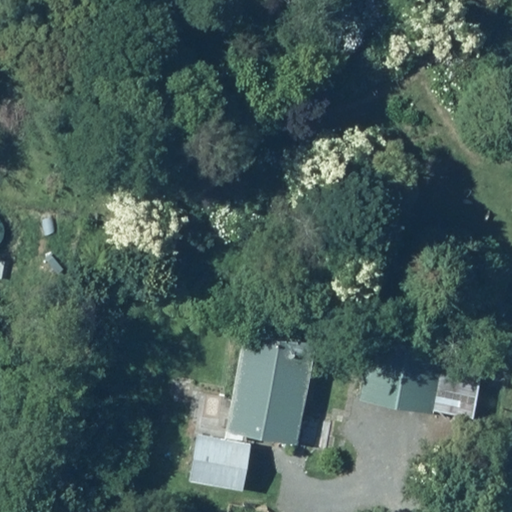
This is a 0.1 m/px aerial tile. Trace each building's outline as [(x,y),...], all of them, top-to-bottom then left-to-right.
[(216,0),(161,0),(170,23),(219,6),(216,0)] [(312,347),(242,333),(222,433),(294,446),(312,347)] [(439,349),(367,336),(355,401),(429,416),(439,349)] [(459,356),(459,355),(460,355),(459,355),(459,354),(459,353),(459,352),(458,352),(458,351),(458,350),(457,350),(457,349),(456,349),(456,348),(455,348),(454,348),(454,347),(453,347),(452,347),(451,347),(450,347),(449,347),(448,347),(447,347),(447,348),(446,348),(445,349),(444,349),(444,350),(443,351),(443,352),(442,352),(442,353),(442,354),(442,355),(442,356),(442,357),(442,358),(442,359),(443,359),(443,360),(443,361),(444,361),(444,362),(445,362),(445,363),(446,363),(446,364),(447,364),(448,364),(449,364),(449,365),(450,365),(451,365),(452,365),(452,364),(453,364),(454,364),(455,364),(455,363),(456,363),(457,362),(458,361),(458,360),(459,360),(459,359),(459,358),(459,357),(459,356)] [(223,421),(223,420),(223,419),(223,418),(222,417),(222,416),(222,415),(221,415),(221,414),(220,414),(220,413),(219,413),(219,412),(218,412),(217,411),(216,411),(215,410),(214,410),(213,410),(212,410),(211,410),(210,411),(209,411),(208,411),(208,412),(207,412),(206,412),(206,413),(205,413),(205,414),(204,415),(204,416),(203,416),(203,417),(203,418),(203,419),(203,420),(203,421),(203,422),(203,423),(203,424),(204,425),(204,426),(205,426),(205,427),(206,428),(207,429),(208,429),(208,430),(209,430),(210,430),(211,430),(212,431),(213,431),(214,431),(214,430),(215,430),(216,430),(217,430),(217,429),(218,429),(219,429),(219,428),(220,428),(220,427),(221,427),(221,426),(222,426),(222,425),(222,424),(223,423),(223,422),(223,421)] [(243,487),(245,444),(192,440),(189,484),(243,487)]
